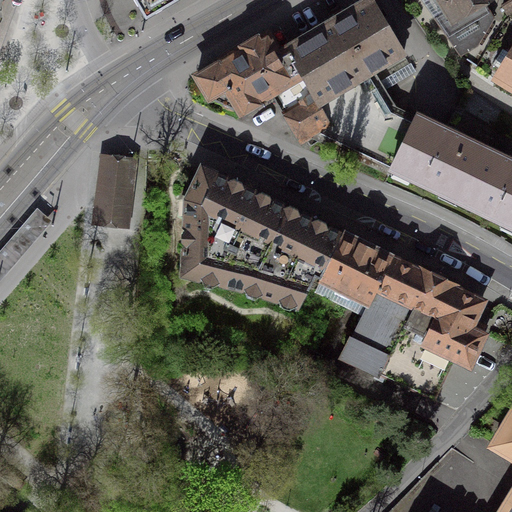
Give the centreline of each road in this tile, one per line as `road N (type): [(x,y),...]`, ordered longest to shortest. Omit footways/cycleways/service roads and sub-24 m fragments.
road 1 (residential): [(117,81),(136,104),(406,223),(511,280)]
road 2 (residential): [(372,511),(511,368)]
road 3 (tertiary): [(0,204),(117,81)]
road 4 (tertiary): [(117,81),(256,0)]
